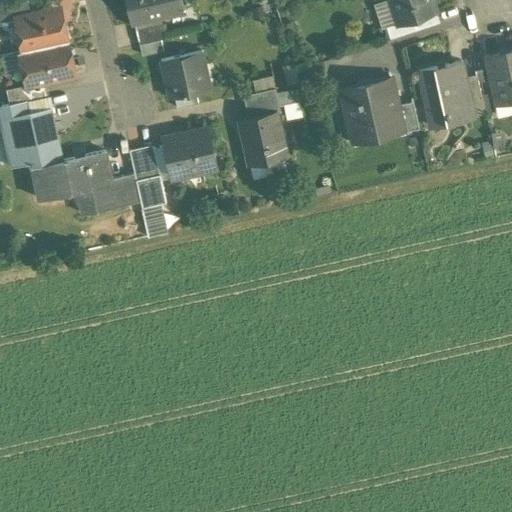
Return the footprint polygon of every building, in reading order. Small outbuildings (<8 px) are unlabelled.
[(26,0),(0,5),(0,20),(15,17),(15,15),(29,12),(26,0)] [(182,0),(127,0),(133,22),(135,21),(162,15),(185,10),(182,0)] [(435,0),(389,0),(396,22),(397,23),(413,18),(439,9),(435,0)] [(29,12),(15,15),(15,17),(16,18),(14,21),(16,29),(18,31),(22,50),(69,40),(62,5),(29,12)] [(135,21),(137,29),(163,23),(162,15),(135,21)] [(413,18),(397,23),(396,22),(386,25),(391,37),(416,29),(413,18)] [(137,29),(140,43),(161,38),(166,37),(163,23),(137,29)] [(161,38),(140,43),(142,54),(164,49),(161,38)] [(22,50),(19,51),(23,67),(29,70),(31,82),(31,83),(43,80),(72,74),(76,68),(69,40),(22,50)] [(511,48),(485,55),(496,102),(511,98),(511,48)] [(202,49),(161,59),(162,59),(170,96),(175,95),(196,90),(211,87),(202,49)] [(284,63),(288,81),(298,78),(294,60),(284,63)] [(462,60),(419,69),(431,124),(474,115),(464,72),(462,60)] [(464,72),(474,115),(486,112),(476,69),(464,72)] [(393,75),(341,87),(353,142),(404,130),(402,123),(404,122),(399,103),(393,75)] [(31,82),(7,87),(10,102),(28,98),(46,94),(43,80),(31,83),(31,82)] [(276,111),(276,112),(281,111),(280,104),(277,92),(276,87),(248,93),(253,116),(276,111)] [(277,92),(280,104),(300,99),(298,88),(277,92)] [(196,90),(175,95),(177,106),(199,101),(196,90)] [(10,102),(2,104),(5,118),(7,117),(6,115),(30,110),(28,98),(10,102)] [(413,100),(399,103),(404,122),(402,123),(404,130),(420,127),(413,100)] [(30,110),(6,115),(7,117),(13,145),(27,142),(33,165),(62,158),(50,106),(30,110)] [(253,116),(240,119),(250,162),(285,154),(276,112),(276,111),(253,116)] [(207,126),(164,136),(166,144),(172,175),(173,175),(173,172),(200,166),(201,169),(216,166),(207,126)] [(166,144),(154,146),(159,166),(161,178),(172,175),(166,144)] [(131,151),(135,171),(159,166),(154,146),(131,151)] [(62,158),(33,165),(40,197),(91,185),(96,209),(118,204),(112,177),(106,149),(62,158)] [(289,170),(285,154),(250,162),(254,177),(289,170)] [(159,166),(135,171),(141,199),(143,206),(166,200),(161,178),(159,166)] [(135,171),(112,177),(118,204),(141,199),(135,171)]
